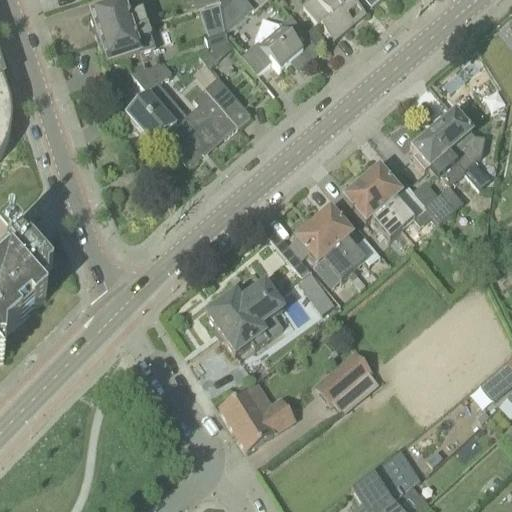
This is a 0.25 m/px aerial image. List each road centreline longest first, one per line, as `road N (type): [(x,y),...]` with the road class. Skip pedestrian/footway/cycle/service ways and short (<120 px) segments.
road 1 (tertiary): [(121,312),(477,0)]
road 2 (tertiary): [(14,0),(121,312)]
road 3 (residential): [(213,473),(121,312)]
road 4 (tertiary): [(0,434),(121,312)]
